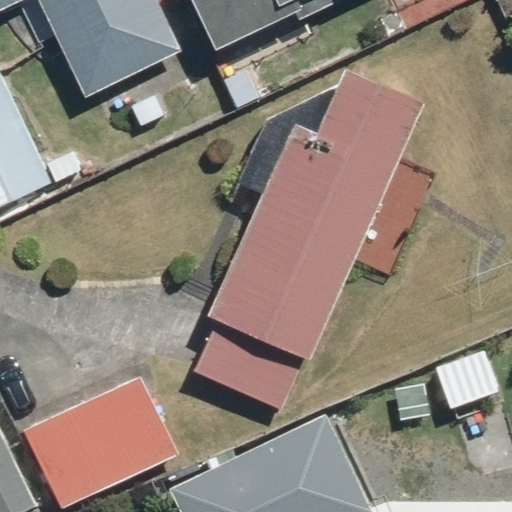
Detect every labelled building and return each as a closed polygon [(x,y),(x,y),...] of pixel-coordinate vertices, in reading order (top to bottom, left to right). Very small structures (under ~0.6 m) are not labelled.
[(157,0),(0,0),(0,15),(32,0),(39,0),(88,100),(183,53),(157,0)] [(179,0),(208,61),(338,0),(179,0)] [(2,71),(0,71),(0,209),(95,166),(43,53),(21,63),(25,73),(6,81),(2,71)] [(296,121),(208,318),(217,322),(196,371),(283,409),(306,359),(312,362),(427,104),(346,68),(318,130),(296,121)] [(141,377),(24,432),(61,511),(67,511),(179,460),(141,377)] [(0,426),(0,511),(30,511),(39,508),(0,426)]
